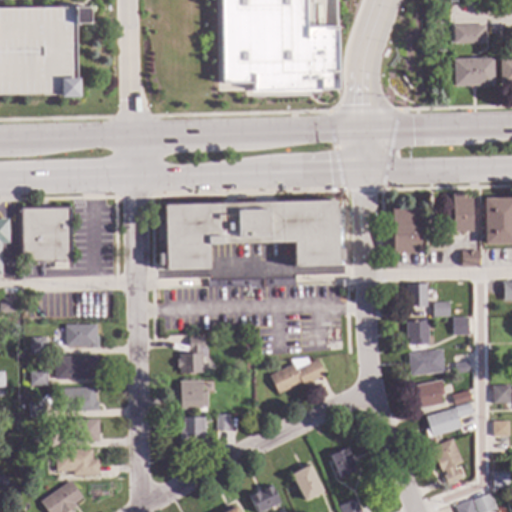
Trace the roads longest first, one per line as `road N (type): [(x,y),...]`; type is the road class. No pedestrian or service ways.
road 1 (secondary): [(511,127),(0,140)]
road 2 (secondary): [(0,180),(511,171)]
road 3 (residential): [(419,511),(368,392),(364,132)]
road 4 (residential): [(139,509),(133,137)]
road 5 (residential): [(368,392),(134,511)]
road 6 (residential): [(364,132),(363,78),(382,0)]
